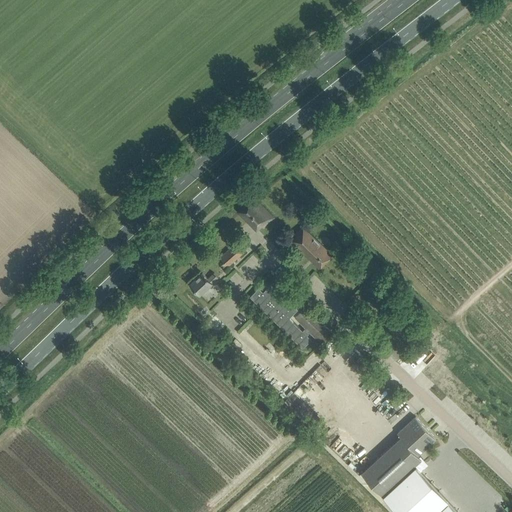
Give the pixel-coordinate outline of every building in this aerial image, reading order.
[(239,211),(257,229),(261,225),(264,227),(273,218),(253,197),(239,211)] [(290,239),(319,268),(332,255),(302,226),(290,239)] [(220,258),(227,266),(245,250),(238,242),(220,258)] [(190,284),(200,294),(211,284),(219,277),(214,273),(208,278),(203,273),(190,284)] [(290,318),(295,312),(298,309),(272,283),(263,292),(259,288),(250,297),(303,348),(312,339),(307,335),(310,332),(322,344),(333,333),(306,306),(296,317),(306,327),(303,331),(290,318)] [(206,325),(217,336),(227,326),(216,315),(206,325)] [(384,350),(396,361),(404,352),(392,341),(384,350)] [(362,473),(382,495),(415,465),(422,458),(419,455),(436,438),(416,416),(398,433),(401,437),(362,473)] [(459,511),(416,465),(383,496),(398,511),(459,511)]
